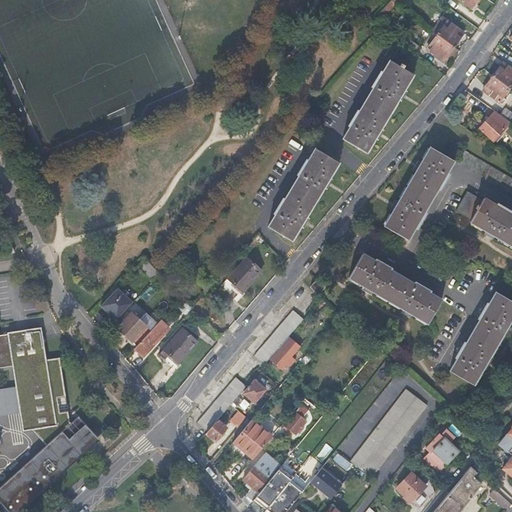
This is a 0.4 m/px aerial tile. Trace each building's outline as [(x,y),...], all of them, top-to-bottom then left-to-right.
[(390,0),(383,9),(387,12),(392,6),(390,4),(392,2),(390,0)] [(459,0),(473,9),(476,5),(468,0),(459,0)] [(442,17),(432,31),(437,34),(453,46),(463,32),(442,17)] [(443,60),(453,46),(437,34),(427,48),(443,60)] [(406,36),(402,42),(414,51),(418,45),(406,36)] [(351,125),(343,138),(367,153),(414,74),(406,69),(414,57),(399,48),(391,61),(390,60),(382,72),(381,71),(372,86),(374,87),(359,111),(357,110),(349,124),(351,125)] [(511,68),(503,62),(493,75),(509,87),(511,83),(511,68)] [(509,87),(493,75),(483,89),(499,101),(509,87)] [(472,81),(467,91),(497,106),(499,103),(479,93),(482,86),(472,81)] [(511,122),(511,112),(506,108),(501,114),(511,122)] [(501,114),(495,111),(480,128),(494,140),(511,122),(501,114)] [(276,213),(268,226),(292,241),(339,162),(315,147),(308,160),(306,159),(297,173),(299,175),(284,199),(282,198),(274,212),(276,213)] [(446,173),(454,161),(430,147),(384,226),(408,239),(415,227),(416,227),(425,213),(424,212),(438,188),(439,188),(448,174),(446,173)] [(511,177),(461,148),(454,161),(511,193),(511,177)] [(467,191),(456,210),(472,218),(470,221),(511,244),(511,213),(511,212),(511,211),(498,203),(497,205),(484,197),(482,200),(467,191)] [(0,246),(0,251),(3,257),(10,254),(5,244),(0,246)] [(362,253),(349,277),(428,323),(442,299),(429,291),(430,289),(415,281),(414,283),(390,269),(391,267),(376,258),(375,260),(362,253)] [(243,290),(262,269),(247,255),(228,276),(233,281),(243,290)] [(139,265),(143,270),(154,279),(160,273),(158,271),(145,259),(139,265)] [(139,265),(134,271),(138,275),(143,270),(139,265)] [(316,280),(310,286),(318,294),(324,287),(316,280)] [(245,291),(243,290),(233,281),(230,285),(241,295),(245,291)] [(116,320),(133,303),(118,289),(102,306),(116,320)] [(458,357),(450,370),(474,384),(511,318),(511,299),(497,291),(489,304),(488,303),(479,317),(481,318),(466,343),(464,342),(456,356),(458,357)] [(178,310),(186,314),(191,306),(182,301),(178,310)] [(289,336),(304,319),(301,317),(293,310),(255,355),(265,364),(280,346),(289,336)] [(132,313),(118,329),(133,343),(147,327),(132,313)] [(142,341),(136,348),(143,355),(148,350),(150,351),(155,346),(153,344),(164,332),(157,326),(142,341)] [(165,358),(167,356),(170,352),(180,361),(181,361),(199,341),(184,327),(160,353),(165,358)] [(68,421),(57,358),(43,360),(38,330),(6,336),(11,367),(15,386),(19,412),(23,432),(31,430),(45,446),(0,488),(0,503),(8,511),(17,511),(83,451),(79,446),(92,434),(76,417),(69,423),(67,421),(68,421)] [(0,338),(0,368),(11,367),(6,336),(4,336),(5,338),(0,338)] [(300,345),(289,336),(280,346),(281,347),(271,359),(283,369),(288,363),(291,365),(295,359),(291,356),(300,345)] [(170,352),(167,356),(178,367),(182,363),(181,361),(180,361),(170,352)] [(311,358),(307,354),(300,362),(305,366),(311,358)] [(208,431),(219,419),(226,410),(232,403),(238,396),(247,386),(236,377),(198,422),(208,431)] [(255,379),(244,392),(256,402),(266,389),(255,379)] [(0,387),(0,414),(19,412),(15,386),(0,387)] [(407,388),(351,461),(371,477),(427,404),(407,388)] [(242,399),(238,396),(232,403),(236,407),(242,399)] [(232,403),(226,410),(230,414),(236,407),(232,403)] [(317,422),(324,413),(320,410),(315,416),(313,414),(311,416),(317,422)] [(296,412),(286,424),(297,433),(298,431),(300,433),(305,428),(303,426),(307,421),(296,412)] [(230,427),(235,431),(247,417),(243,413),(230,427)] [(208,431),(207,433),(216,441),(227,427),(219,419),(208,431)] [(255,457),(273,435),(253,419),(235,440),(255,457)] [(511,428),(504,438),(507,441),(503,446),(511,453),(511,460),(510,459),(503,468),(511,474),(511,428)] [(437,452),(430,459),(439,468),(446,461),(447,462),(459,450),(446,437),(434,449),(437,452)] [(315,457),(322,463),(333,449),(326,443),(315,457)] [(251,485),(257,490),(270,474),(279,464),(265,453),(244,479),(249,483),(247,485),(249,486),(251,485)] [(322,467),(347,488),(355,478),(330,457),(322,467)] [(484,478),(471,466),(449,492),(466,506),(475,495),(479,490),(484,484),(479,480),(480,479),(482,480),(484,478)] [(267,510),(270,511),(285,511),(302,492),(290,482),(292,479),(279,469),(273,476),(258,494),(257,496),(270,506),(267,510)] [(412,471),(397,487),(412,501),(421,505),(430,496),(436,491),(432,480),(430,478),(424,482),(412,471)] [(255,492),(258,494),(273,476),(270,474),(257,490),(255,492)] [(511,503),(496,488),(490,495),(507,510),(511,503)] [(243,500),(248,506),(257,496),(258,494),(255,492),(252,489),(243,500)] [(302,492),(285,511),(298,511),(296,510),(299,507),(308,496),(302,491),(302,492)] [(462,511),(466,506),(449,492),(433,511),(462,511)]
